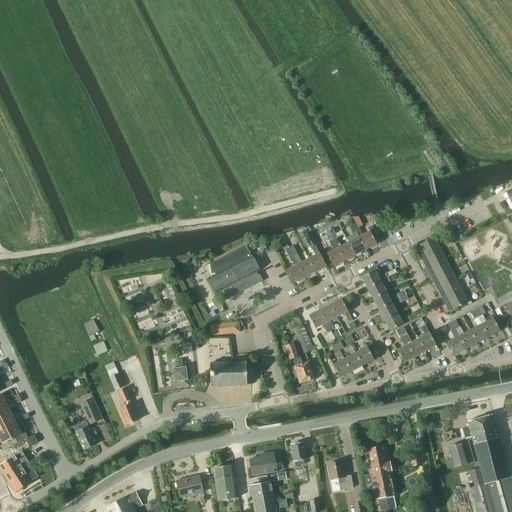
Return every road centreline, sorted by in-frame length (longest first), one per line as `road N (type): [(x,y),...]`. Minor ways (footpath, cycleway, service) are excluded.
road 1 (track): [(0,257),(250,213),(428,170)]
road 2 (tertiary): [(242,438),(511,387)]
road 3 (unclassified): [(12,510),(140,433),(236,410)]
road 4 (tertiary): [(64,511),(145,465),(242,438)]
road 5 (residential): [(276,403),(256,322),(343,277)]
road 6 (residential): [(455,371),(403,246)]
road 7 (unclassified): [(276,403),(397,381)]
